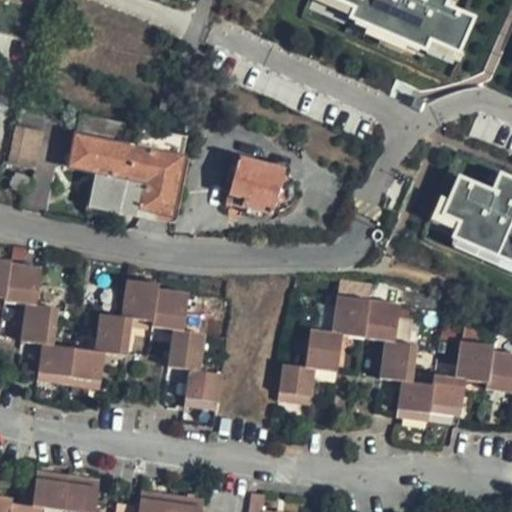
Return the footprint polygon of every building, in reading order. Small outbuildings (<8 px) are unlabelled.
[(331,0),(346,6),(341,16),(358,23),(399,41),(417,48),(421,38),(450,51),(465,17),(436,5),(438,0),(331,0)] [(395,50),(399,41),(358,23),(354,33),(395,50)] [(162,99),(157,126),(174,130),(177,117),(180,102),(162,99)] [(77,128),(127,140),(131,122),(80,112),(77,128)] [(9,122),(0,159),(34,167),(44,130),(9,122)] [(136,147),(180,156),(184,136),(170,133),(141,127),(136,147)] [(67,167),(96,173),(87,216),(121,222),(122,219),(136,221),(138,209),(169,215),(180,156),(136,147),(75,135),(67,167)] [(228,194),(245,199),(243,207),(270,214),(271,209),(280,172),(281,169),(239,157),(228,194)] [(0,159),(0,178),(1,179),(1,178),(4,178),(6,178),(8,179),(10,182),(11,180),(13,178),(16,175),(18,175),(21,174),(25,175),(27,177),(29,178),(30,180),(34,167),(0,159)] [(271,209),(280,209),(287,206),(291,203),(294,195),(295,189),(294,184),(291,179),(287,174),(280,172),(271,209)] [(511,265),(511,189),(509,188),(510,184),(493,177),(485,194),(451,179),(436,213),(453,220),(446,236),(511,265)] [(245,199),(228,194),(226,202),(230,203),(243,207),(245,199)] [(511,265),(446,236),(443,243),(444,246),(446,248),(511,277),(511,265)] [(36,382),(99,391),(104,356),(111,357),(127,359),(132,323),(151,326),(151,331),(171,334),(166,369),(190,372),(184,410),(217,414),(222,377),(201,374),(206,337),(183,334),(189,297),(158,292),(159,288),(127,283),(121,321),(98,317),(93,353),(55,347),(59,311),(36,307),(42,271),(10,266),(11,264),(0,262),(0,301),(25,306),(20,343),(42,346),(36,382)] [(402,308),(338,299),(333,336),(323,334),(312,332),(307,370),(283,367),(279,403),(312,407),(317,373),(339,376),(344,338),(385,344),(380,381),(402,384),(397,421),(429,426),(431,417),(463,421),(468,383),(489,387),(489,392),(511,395),(511,356),(494,354),(495,349),(462,344),(456,380),(436,377),(434,387),(413,384),(419,347),(397,345),(402,308)] [(95,511),(100,481),(38,472),(33,510),(25,509),(13,507),(13,503),(0,501),(0,511),(43,511),(44,511),(43,511),(203,511),(205,503),(142,494),(139,511),(95,511)] [(263,511),(266,498),(253,496),(250,511),(263,511)]
